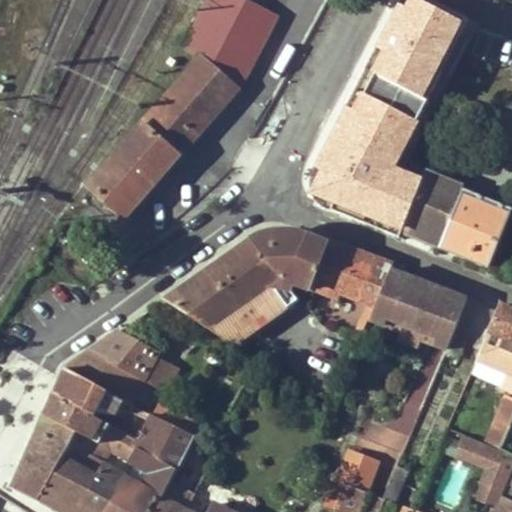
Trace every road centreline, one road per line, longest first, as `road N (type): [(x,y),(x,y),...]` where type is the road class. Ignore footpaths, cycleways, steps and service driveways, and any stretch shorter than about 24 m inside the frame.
road 1 (residential): [(0,454),(55,349),(260,194)]
road 2 (residential): [(511,296),(260,194)]
road 3 (residential): [(260,194),(365,0)]
road 4 (unknown): [(370,459),(464,277)]
